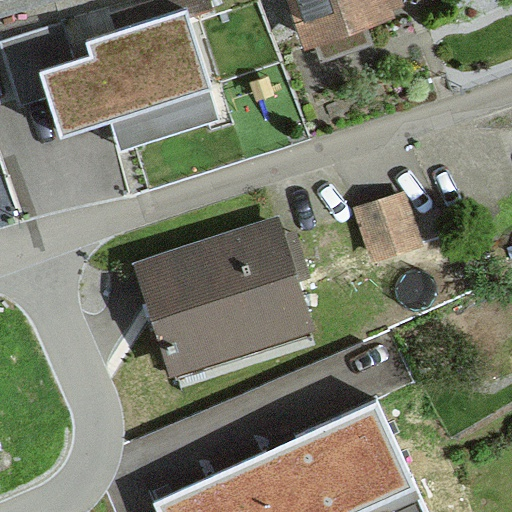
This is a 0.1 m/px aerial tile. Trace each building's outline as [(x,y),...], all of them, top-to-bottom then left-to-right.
[(291,0),(306,42),(380,16),(374,0),(291,0)] [(96,82),(48,97),(59,133),(204,87),(181,12),(137,26),(133,12),(107,20),(111,34),(84,42),(96,82)] [(0,42),(0,55),(14,101),(75,82),(58,24),(0,42)] [(373,257),(412,245),(395,197),(356,209),(373,257)] [(167,367),(303,323),(272,226),(136,270),(167,367)] [(429,511),(379,402),(156,503),(160,511),(429,511)]
